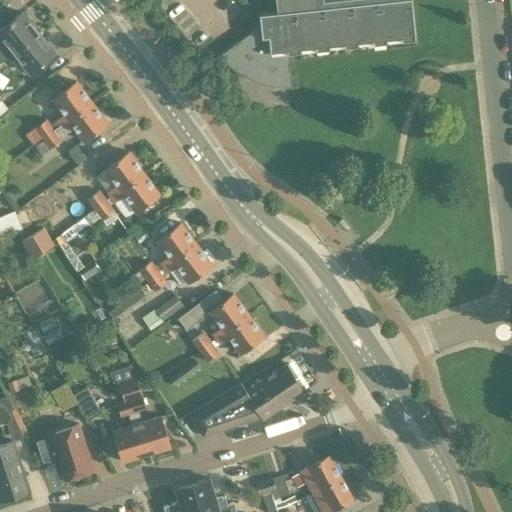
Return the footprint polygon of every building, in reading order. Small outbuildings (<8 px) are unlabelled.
[(387,0),(315,8),(313,0),(274,0),(276,11),(258,13),(259,25),(219,54),(223,58),(226,62),(230,66),(234,70),(239,73),(243,76),(246,77),(250,80),(255,82),(261,83),(266,85),(271,86),(274,86),(279,86),(285,86),(290,86),(291,86),(287,49),(414,35),(409,0),(387,0)] [(0,61),(7,56),(37,31),(31,24),(32,19),(27,13),(23,13),(21,12),(0,28),(0,37),(2,40),(0,41),(0,61)] [(45,40),(37,31),(7,56),(13,63),(18,59),(29,72),(54,52),(53,51),(54,45),(49,40),(45,40)] [(60,125),(91,101),(75,81),(52,98),(64,114),(56,120),(60,125)] [(106,122),(91,101),(60,125),(54,129),(43,137),(50,147),(60,139),(56,134),(59,132),(62,135),(70,128),(68,125),(71,123),(83,139),(106,122)] [(47,118),(35,127),(42,136),(43,137),(54,129),(51,124),(47,118)] [(95,208),(143,172),(128,151),(97,174),(105,185),(88,198),(95,208)] [(159,193),(143,172),(95,208),(103,217),(112,210),(108,205),(123,194),(136,210),(159,193)] [(4,214),(12,234),(22,230),(14,210),(4,214)] [(4,214),(0,216),(0,231),(3,238),(12,234),(4,214)] [(141,283),(196,243),(181,222),(157,239),(169,256),(155,267),(150,261),(141,269),(135,274),(141,283)] [(31,257),(53,244),(43,227),(21,240),(31,257)] [(211,264),(196,243),(141,283),(146,290),(153,285),(155,288),(165,281),(161,276),(169,270),(179,284),(186,279),(188,281),(211,264)] [(95,261),(80,272),(85,279),(100,268),(95,261)] [(109,312),(113,318),(144,295),(139,289),(109,312)] [(217,337),(248,313),(233,292),(223,299),(215,289),(178,316),(185,327),(209,310),(222,327),(213,333),(217,337)] [(155,309),(162,318),(181,304),(175,295),(155,309)] [(248,313),(217,337),(210,342),(200,349),(207,359),(217,351),(213,346),(228,335),(240,352),(264,335),(248,313)] [(44,350),(31,326),(21,332),(25,340),(21,342),(26,350),(30,348),(34,356),(44,350)] [(193,339),(200,349),(210,342),(203,332),(193,339)] [(169,379),(173,385),(199,365),(195,360),(169,379)] [(204,435),(262,416),(263,418),(303,391),(285,364),(245,391),(239,382),(189,411),(204,435)] [(117,383),(123,402),(129,400),(145,454),(170,447),(161,416),(141,422),(137,410),(146,408),(142,396),(136,377),(117,383)] [(66,382),(52,390),(62,408),(76,400),(72,393),(66,382)] [(86,386),(72,393),(76,400),(86,419),(100,411),(86,386)] [(0,425),(5,424),(15,420),(4,396),(0,397),(0,425)] [(121,462),(145,454),(129,400),(123,402),(116,404),(120,416),(128,413),(131,425),(112,431),(121,462)] [(64,479),(93,470),(78,423),(49,432),(51,437),(37,441),(47,472),(60,468),(64,479)] [(0,499),(29,490),(13,440),(11,441),(0,444),(0,499)] [(301,470),(313,492),(340,477),(328,455),(301,470)] [(277,488),(273,477),(256,483),(260,494),(262,493),(268,511),(277,508),(271,490),(277,488)] [(340,477),(313,492),(304,496),(313,511),(327,511),(352,498),(340,477)] [(181,511),(219,511),(209,479),(175,489),(181,511)]
